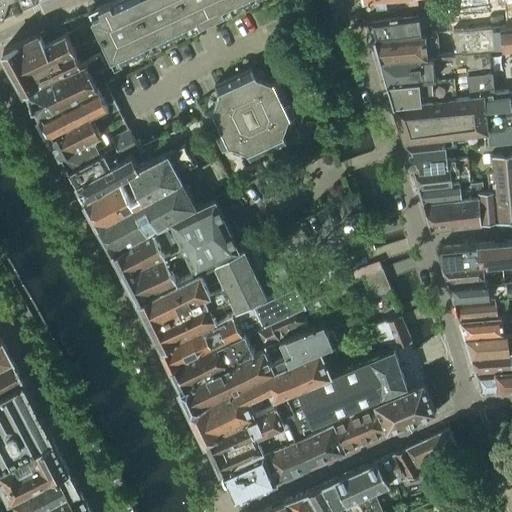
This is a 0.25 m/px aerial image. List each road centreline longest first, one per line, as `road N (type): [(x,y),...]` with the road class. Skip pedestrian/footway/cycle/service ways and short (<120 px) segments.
road 1 (residential): [(231,511),(0,76)]
road 2 (residential): [(231,511),(477,399)]
road 3 (residential): [(426,239),(345,0)]
road 4 (residential): [(0,291),(115,511)]
road 5 (residential): [(477,399),(426,239)]
